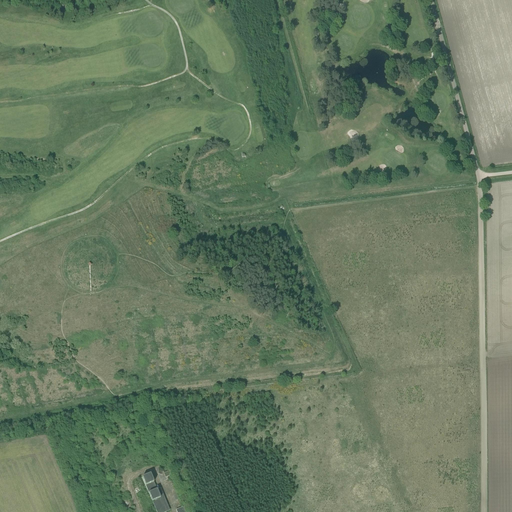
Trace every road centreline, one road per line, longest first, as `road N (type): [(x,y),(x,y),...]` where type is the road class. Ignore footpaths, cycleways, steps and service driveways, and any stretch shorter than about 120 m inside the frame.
road 1 (track): [(483,419),(480,185)]
road 2 (track): [(479,177),(430,0)]
